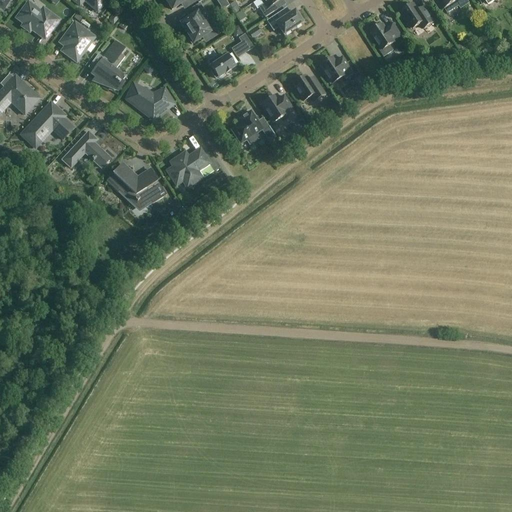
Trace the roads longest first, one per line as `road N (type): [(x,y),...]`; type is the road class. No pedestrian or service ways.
road 1 (track): [(2,511),(122,312),(160,268),(375,102),(433,83),(511,74)]
road 2 (track): [(511,352),(117,320)]
road 3 (residential): [(0,36),(143,142),(159,143),(214,106)]
road 4 (residential): [(214,106),(326,32)]
road 5 (residential): [(214,106),(147,0)]
